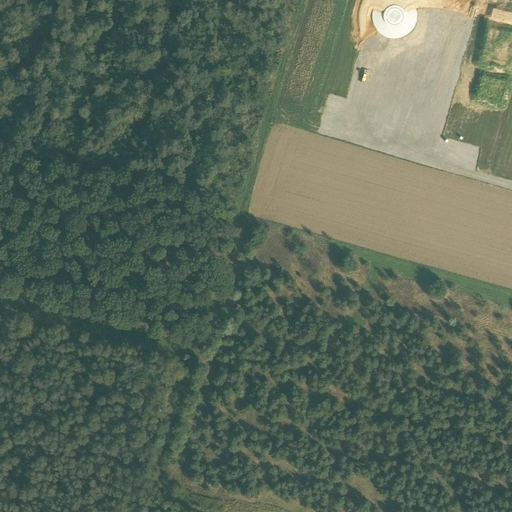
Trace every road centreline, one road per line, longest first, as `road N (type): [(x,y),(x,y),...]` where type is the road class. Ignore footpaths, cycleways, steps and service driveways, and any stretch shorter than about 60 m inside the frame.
road 1 (track): [(303,0),(167,480),(171,498),(190,511)]
road 2 (track): [(0,304),(199,361)]
